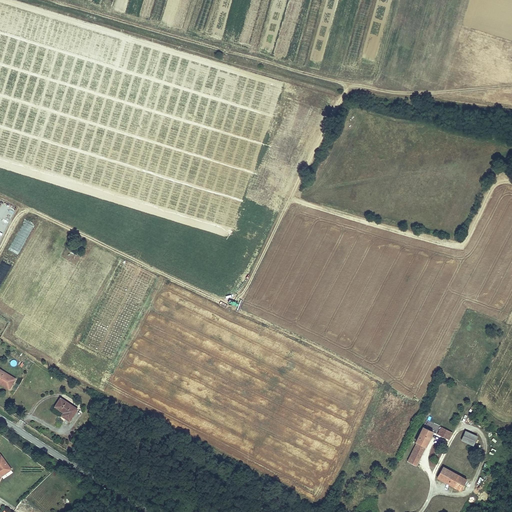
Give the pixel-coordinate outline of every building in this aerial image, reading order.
[(143,14),(146,0),(137,0),(135,12),(143,14)] [(168,0),(163,21),(171,23),(176,0),(168,0)] [(203,33),(213,0),(204,0),(195,31),(203,33)] [(279,0),(276,11),(287,14),(291,1),(286,0),(279,0)] [(241,3),(231,37),(239,40),(250,6),(241,3)] [(310,22),(320,26),(324,13),(314,10),(310,22)] [(281,35),(284,22),(274,19),(271,32),(281,35)] [(307,32),(304,44),(315,46),(317,34),(307,32)] [(274,55),(279,42),(268,38),(263,51),(274,55)] [(299,60),(310,62),(312,51),(302,49),(299,60)] [(360,253),(367,236),(359,233),(352,249),(360,253)] [(348,275),(357,257),(349,254),(341,271),(348,275)] [(337,275),(331,292),(339,295),(345,278),(337,275)] [(334,346),(356,289),(349,287),(327,343),(334,346)] [(326,297),(321,314),(329,316),(334,299),(326,297)] [(317,317),(310,334),(317,338),(325,321),(317,317)] [(0,369),(0,384),(1,385),(3,382),(7,385),(12,377),(0,369)] [(3,382),(1,385),(8,390),(15,379),(12,377),(7,385),(3,382)] [(65,408),(67,405),(57,399),(52,408),(60,413),(58,417),(66,422),(72,412),(65,408)] [(432,431),(423,426),(418,437),(417,441),(418,441),(415,448),(413,447),(410,454),(419,458),(432,431)] [(441,426),(437,433),(448,438),(451,431),(441,426)] [(465,428),(460,439),(473,445),(478,434),(465,428)] [(6,469),(9,467),(0,454),(0,479),(1,477),(6,473),(5,472),(6,469)] [(407,459),(407,460),(416,464),(419,458),(410,454),(407,459)] [(445,461),(443,466),(457,474),(460,469),(445,461)] [(457,474),(443,466),(438,476),(461,489),(465,481),(468,482),(469,480),(457,474)]
